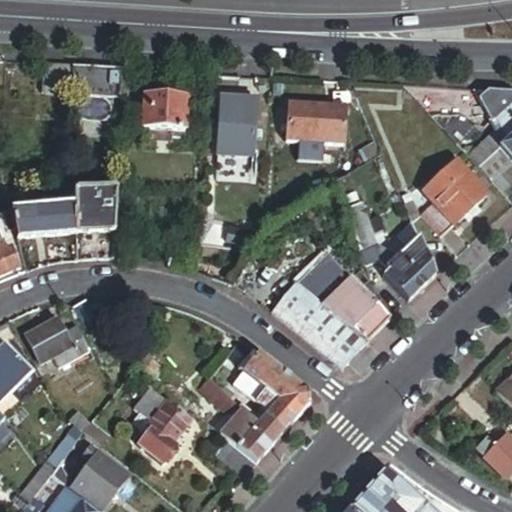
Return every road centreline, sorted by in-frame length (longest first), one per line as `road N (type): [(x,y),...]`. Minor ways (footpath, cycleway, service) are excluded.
road 1 (secondary): [(511,38),(0,11)]
road 2 (residential): [(363,418),(217,308),(171,291),(65,286),(0,307)]
road 3 (tertiary): [(511,277),(363,418)]
road 4 (residential): [(363,418),(442,481),(500,511)]
road 5 (tertiary): [(363,418),(284,511)]
